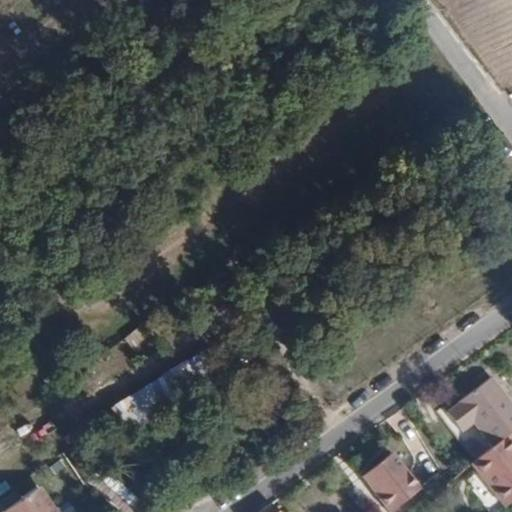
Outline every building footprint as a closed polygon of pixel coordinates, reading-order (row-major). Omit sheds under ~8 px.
[(108,400),(124,430),(201,391),(186,361),(108,400)] [(473,424),(493,449),(511,433),(511,407),(492,382),(460,406),(461,409),(450,418),(461,433),(473,424)] [(493,449),(478,460),(493,480),(511,465),(511,433),(493,449)] [(392,455),(365,477),(378,493),(373,497),(386,511),(394,511),(420,491),(392,455)] [(511,465),(493,480),(511,504),(511,465)] [(378,493),(365,477),(360,480),(373,497),(378,493)] [(51,511),(35,486),(0,510),(1,511),(51,511)]
